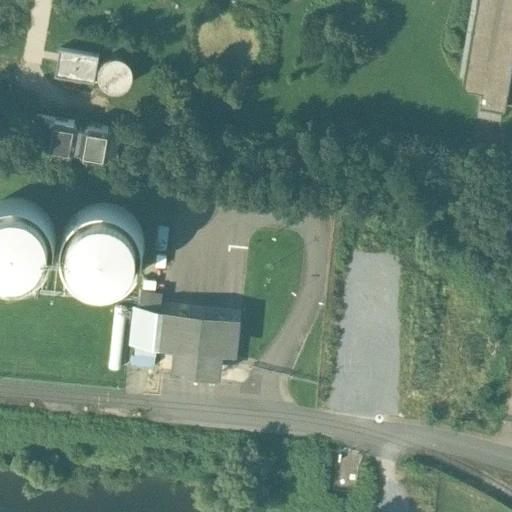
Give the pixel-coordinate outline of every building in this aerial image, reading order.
[(511,0),(483,0),(469,87),(486,90),(486,101),(511,106),(511,0)] [(124,86),(130,57),(58,44),(52,72),(124,86)] [(55,117),(49,121),(44,144),(48,151),(69,155),(73,150),(80,151),(83,158),(102,161),(109,156),(116,158),(121,134),(113,132),(109,127),(91,124),(83,127),(77,126),(75,120),(55,117)] [(135,212),(112,204),(90,204),(53,219),(49,207),(20,197),(8,198),(0,200),(0,278),(20,285),(25,283),(35,286),(48,281),(48,265),(55,282),(58,280),(67,280),(85,286),(100,286),(137,271),(146,245),(146,238),(135,212)] [(142,287),(138,322),(136,340),(157,342),(159,325),(158,324),(162,289),(142,287)] [(222,318),(182,314),(176,370),(216,374),(222,318)]
